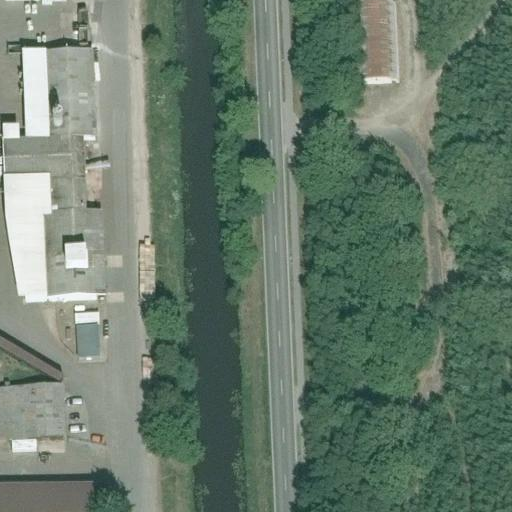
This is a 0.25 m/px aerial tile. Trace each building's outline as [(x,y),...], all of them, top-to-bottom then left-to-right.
[(400,83),(396,3),(350,6),(354,85),(400,83)] [(94,55),(30,58),(33,146),(4,147),(6,186),(21,186),(25,305),(106,302),(103,218),(88,219),(85,144),(97,143),(94,55)] [(99,327),(74,329),(77,362),(102,360),(99,327)] [(62,390),(0,392),(0,444),(64,443),(62,390)] [(88,511),(88,492),(0,491),(0,511),(88,511)]
